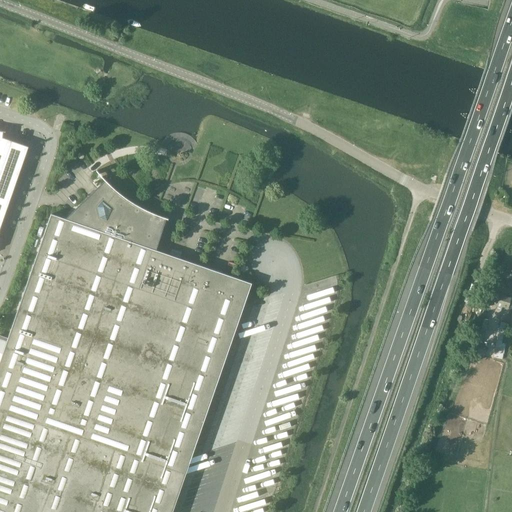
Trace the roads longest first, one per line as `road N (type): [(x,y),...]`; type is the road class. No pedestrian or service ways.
road 1 (unclassified): [(511,221),(418,187),(229,92),(0,2)]
road 2 (motorway): [(511,21),(340,511)]
road 3 (motorway): [(362,511),(511,76)]
